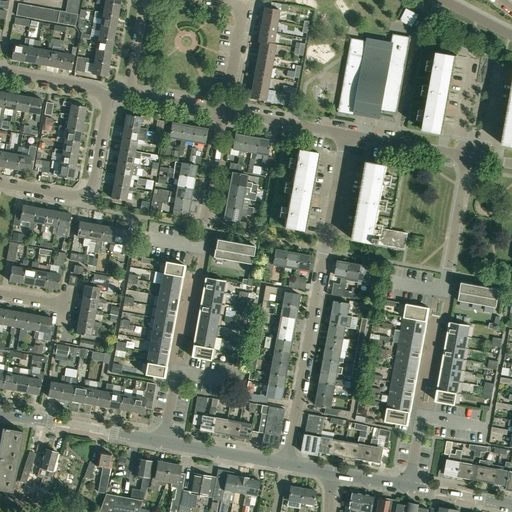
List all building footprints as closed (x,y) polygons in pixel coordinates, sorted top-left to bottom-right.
[(67,0),(66,6),(78,8),(79,2),(67,0)] [(105,3),(105,1),(100,0),(96,0),(96,3),(100,4),(99,12),(103,13),(102,14),(117,17),(119,5),(105,3)] [(65,12),(77,14),(78,8),(66,6),(65,12)] [(262,19),(277,22),(279,10),(264,7),(262,19)] [(399,21),(412,27),(419,15),(406,8),(399,21)] [(103,13),(99,12),(95,11),(94,15),(102,16),(101,24),(100,26),(115,29),(117,17),(102,14),(103,13)] [(65,12),(63,24),(75,26),(77,14),(65,12)] [(275,33),(277,22),(262,19),(260,30),(275,33)] [(113,41),(115,29),(100,26),(101,24),(93,23),(92,27),(100,28),(98,36),(98,38),(113,41)] [(273,44),(275,33),(260,30),(258,42),(275,45),(276,44),(273,44)] [(397,113),(410,37),(393,34),(390,46),(369,42),(369,41),(351,38),(338,113),(356,116),(358,105),(379,109),(379,110),(397,113)] [(98,38),(98,36),(91,35),(90,39),(98,40),(96,48),(96,50),(111,52),(113,41),(98,38)] [(25,47),(27,47),(29,39),(25,38),(23,46),(13,44),(11,59),(23,62),(25,47)] [(37,49),(39,49),(41,41),(37,41),(35,48),(27,47),(25,47),(23,62),(35,64),(37,49)] [(273,56),(275,45),(258,42),(260,42),(258,53),(273,56)] [(51,51),(52,46),(53,43),(49,43),(47,51),(39,49),(37,49),(35,64),(47,66),(49,51),(51,51)] [(61,53),(63,53),(64,46),(61,45),(60,48),(52,46),(51,51),(49,51),(47,66),(59,68),(61,53)] [(96,50),(96,48),(88,46),(88,50),(96,52),(94,60),(94,62),(109,64),(111,52),(96,50)] [(61,53),(59,68),(71,70),(73,56),(75,56),(76,48),(72,47),(71,55),(63,53),(61,53)] [(271,67),(273,56),(258,53),(256,65),(271,67)] [(94,62),(94,60),(77,57),(75,71),(84,72),(86,62),(93,64),(92,74),(107,76),(109,64),(94,62)] [(269,79),(271,67),(256,65),(254,76),(269,79)] [(267,90),(269,79),(254,76),(252,87),(267,90)] [(265,101),(267,90),(252,87),(250,98),(265,101)] [(13,110),(11,117),(15,118),(17,110),(15,110),(18,95),(6,93),(3,108),(5,108),(13,110)] [(27,112),(29,97),(18,95),(15,110),(17,110),(25,112),(23,120),(27,120),(29,113),(27,112)] [(27,112),(29,113),(36,114),(35,122),(39,123),(40,114),(39,114),(41,100),(29,97),(27,112)] [(54,104),(47,102),(44,114),(51,116),(54,104)] [(69,117),(83,120),(86,107),(71,105),(72,103),(63,102),(63,106),(70,107),(69,114),(69,117)] [(69,117),(69,114),(61,113),(61,118),(68,119),(67,127),(66,129),(81,131),(83,120),(69,117)] [(139,129),(139,128),(141,120),(148,121),(149,117),(141,116),(140,117),(126,115),(124,127),(139,129)] [(162,134),(162,133),(164,122),(157,120),(155,133),(162,134)] [(5,121),(4,121),(4,124),(3,129),(9,130),(11,130),(11,128),(12,122),(5,121)] [(181,139),(183,125),(172,123),(169,137),(181,139)] [(66,129),(67,127),(59,125),(58,129),(66,131),(65,138),(64,140),(79,143),(81,131),(66,129)] [(192,142),(195,127),(183,125),(181,139),(179,152),(178,155),(182,155),(185,140),(192,142)] [(147,129),(139,128),(139,129),(124,127),(122,139),(137,141),(137,139),(138,134),(146,136),(147,129)] [(195,127),(192,142),(204,144),(207,129),(195,127)] [(160,142),(162,134),(155,133),(153,141),(160,142)] [(244,151),(247,136),(235,134),(232,149),(239,150),(238,157),(237,162),(242,163),(243,157),(244,151)] [(255,153),(258,139),(247,136),(244,151),(252,153),(249,165),(250,165),(249,167),(253,168),(253,166),(255,153)] [(64,140),(65,138),(57,137),(56,141),(64,143),(63,150),(62,152),(77,155),(79,143),(64,140)] [(145,141),(137,139),(137,141),(122,139),(119,150),(134,153),(135,151),(136,143),(144,145),(145,141)] [(273,157),(267,155),(270,141),(258,139),(255,153),(263,155),(261,167),(271,169),(273,157)] [(7,153),(9,153),(10,145),(6,144),(5,152),(0,151),(0,166),(4,168),(7,153)] [(19,155),(21,155),(22,147),(18,146),(17,154),(9,153),(7,153),(4,168),(16,170),(19,155)] [(19,155),(16,170),(28,172),(30,161),(33,162),(36,148),(29,146),(27,156),(21,155),(19,155)] [(171,148),(162,146),(160,157),(177,160),(178,155),(179,152),(171,150),(171,148)] [(196,148),(191,148),(189,162),(200,164),(201,157),(194,156),(196,148)] [(62,152),(63,150),(55,149),(54,153),(62,155),(60,162),(60,164),(75,167),(77,155),(62,152)] [(298,149),(293,175),(313,179),(318,153),(317,152),(317,153),(298,149)] [(142,153),(135,151),(134,153),(119,150),(117,162),(132,165),(133,163),(134,158),(139,159),(140,157),(157,160),(158,157),(142,155),(142,153)] [(42,160),(41,160),(36,159),(34,171),(41,172),(42,160)] [(60,164),(60,162),(53,161),(52,165),(60,166),(58,176),(73,179),(75,167),(60,164)] [(367,162),(362,188),(382,191),(387,165),(368,162),(368,161),(367,161),(367,162)] [(140,164),(133,163),(132,165),(117,162),(115,174),(130,177),(131,175),(137,176),(139,168),(140,168),(140,164)] [(194,178),(196,166),(175,162),(174,168),(160,166),(159,171),(167,173),(194,178)] [(241,165),(231,163),(230,170),(240,172),(241,165)] [(192,189),(194,178),(167,173),(167,176),(179,178),(177,186),(192,189)] [(257,184),(246,182),(247,175),(232,173),(230,185),(245,187),(250,188),(256,189),(257,184)] [(138,176),(137,176),(131,175),(130,177),(115,174),(113,186),(128,188),(128,187),(130,179),(137,180),(138,176)] [(293,175),(288,201),(308,205),(313,179),(293,175)] [(153,181),(146,180),(145,188),(152,190),(153,181)] [(243,199),(245,187),(230,185),(228,196),(243,199)] [(136,188),(128,187),(128,188),(113,186),(111,198),(126,201),(128,191),(135,192),(136,188)] [(190,201),(192,189),(177,186),(176,192),(154,188),(153,194),(165,196),(169,197),(190,201)] [(362,188),(358,213),(378,217),(382,191),(362,188)] [(165,196),(153,194),(152,201),(162,203),(164,203),(165,196)] [(241,210),(243,199),(228,196),(226,207),(241,210)] [(167,203),(174,204),(173,210),(188,212),(190,201),(169,197),(167,203)] [(152,201),(150,209),(161,211),(162,203),(152,201)] [(288,201),(284,227),(303,231),(304,231),(308,205),(288,201)] [(149,203),(142,202),(141,209),(148,210),(149,203)] [(32,222),(35,207),(23,205),(22,211),(16,210),(16,209),(13,225),(19,226),(20,220),(30,222),(29,230),(33,230),(34,223),(32,222)] [(46,209),(41,208),(42,206),(36,205),(35,207),(32,222),(34,223),(42,224),(40,232),(44,233),(46,225),(44,224),(46,209)] [(58,212),(55,211),(56,209),(49,207),(49,210),(46,209),(44,224),(46,225),(54,226),(52,234),(56,235),(58,227),(56,227),(58,212)] [(247,211),(241,210),(226,207),(224,219),(235,221),(234,226),(245,228),(246,223),(239,222),(240,215),(248,216),(253,216),(253,213),(247,211)] [(56,227),(58,227),(65,229),(64,236),(68,237),(70,229),(68,228),(70,214),(58,212),(56,227)] [(353,239),(353,240),(354,240),(373,243),(373,242),(374,237),(378,217),(358,213),(353,239)] [(89,239),(91,224),(79,222),(77,236),(87,238),(85,246),(89,247),(91,239),(89,239)] [(101,241),(103,226),(91,224),(89,239),(91,239),(97,240),(95,253),(98,253),(99,248),(101,249),(103,241),(101,241)] [(112,243),(115,228),(103,226),(101,241),(103,241),(110,242),(109,250),(113,251),(114,243),(112,243)] [(131,242),(125,241),(127,230),(115,228),(112,243),(114,243),(122,245),(121,252),(128,254),(131,242)] [(374,237),(373,242),(378,243),(378,244),(405,249),(408,233),(381,229),(379,238),(374,237)] [(24,234),(13,232),(12,240),(22,242),(24,234)] [(251,264),(254,246),(216,239),(213,257),(251,264)] [(18,243),(10,242),(7,260),(15,261),(18,243)] [(284,267),(287,252),(275,250),(273,257),(268,256),(265,272),(274,273),(275,267),(272,267),(273,265),(284,267)] [(86,255),(71,252),(70,256),(70,259),(70,260),(81,262),(85,262),(86,256),(86,255)] [(296,269),(299,254),(287,252),(284,267),(296,269)] [(299,275),(300,270),(308,271),(310,256),(299,254),(296,269),(295,275),(299,275)] [(89,258),(87,266),(96,267),(97,259),(89,258)] [(24,268),(26,269),(27,261),(23,260),(22,264),(19,263),(18,267),(12,266),(9,281),(21,283),(24,268)] [(165,261),(163,273),(181,276),(184,265),(165,261)] [(343,297),(345,290),(347,278),(349,263),(338,261),(335,276),(342,277),(341,284),(334,283),(332,294),(343,297)] [(35,270),(37,271),(39,263),(37,263),(35,262),(34,266),(31,266),(30,269),(26,269),(24,268),(21,283),(33,285),(35,270)] [(358,280),(361,265),(349,263),(347,278),(358,280)] [(47,273),(49,273),(51,265),(47,264),(45,272),(37,271),(35,270),(33,285),(45,287),(47,273)] [(83,267),(75,265),(73,273),(82,275),(83,267)] [(379,273),(373,272),(373,268),(361,265),(358,280),(358,285),(370,287),(369,291),(375,292),(379,273)] [(47,273),(45,287),(57,290),(59,275),(61,276),(63,267),(59,267),(57,274),(49,273),(47,273)] [(163,273),(161,284),(179,288),(181,276),(163,273)] [(224,281),(206,277),(204,289),(222,292),(224,281)] [(107,292),(108,288),(109,281),(92,278),(91,287),(84,285),(82,298),(97,300),(98,298),(99,290),(107,292)] [(294,282),(292,288),(304,290),(305,284),(294,282)] [(500,289),(461,282),(458,301),(496,308),(500,289)] [(179,288),(161,284),(159,295),(177,299),(179,288)] [(262,300),(268,301),(269,293),(275,294),(277,288),(265,285),(262,300)] [(204,289),(201,300),(220,304),(222,292),(204,289)] [(345,290),(343,297),(355,299),(356,294),(347,292),(347,291),(345,290)] [(282,304),(297,307),(299,295),(285,292),(282,304)] [(177,299),(159,295),(157,307),(175,310),(177,299)] [(106,300),(98,298),(97,300),(82,298),(80,309),(95,312),(96,310),(97,302),(105,304),(106,300)] [(220,304),(201,300),(199,311),(218,315),(220,304)] [(282,304),(268,301),(262,300),(261,307),(275,309),(274,314),(295,318),(297,307),(282,304)] [(333,313),(347,316),(349,304),(335,301),(333,313)] [(369,308),(370,304),(363,303),(358,302),(357,307),(357,308),(362,309),(369,310),(369,308)] [(429,308),(406,304),(404,317),(426,321),(429,308)] [(117,316),(119,307),(111,306),(110,314),(111,315),(117,316)] [(175,310),(157,307),(154,318),(173,321),(175,310)] [(13,326),(16,311),(4,309),(1,324),(3,325),(11,326),(10,334),(14,335),(15,327),(13,326)] [(104,312),(96,310),(95,312),(80,309),(78,321),(93,324),(93,322),(95,314),(103,316),(104,312)] [(234,318),(235,311),(226,310),(225,316),(234,318)] [(25,329),(28,313),(16,311),(13,326),(15,327),(20,328),(18,340),(23,341),(24,336),(26,337),(27,329),(25,329)] [(199,311),(197,323),(216,326),(218,315),(199,311)] [(37,331),(40,316),(28,313),(25,329),(27,329),(35,330),(33,338),(37,339),(39,331),(37,331)] [(352,316),(347,316),(333,313),(331,324),(345,327),(350,328),(352,316)] [(293,330),(295,318),(274,314),(274,315),(280,316),(278,327),(293,330)] [(115,316),(111,315),(110,317),(109,321),(113,322),(116,323),(117,316),(115,316)] [(52,333),(51,333),(49,332),(52,318),(40,316),(37,331),(39,331),(45,332),(44,340),(50,341),(52,333)] [(234,318),(225,316),(223,323),(233,324),(234,318)] [(488,328),(498,330),(500,317),(496,316),(494,324),(489,323),(488,328)] [(404,317),(401,330),(424,334),(426,321),(404,317)] [(173,321),(154,318),(152,329),(171,333),(173,321)] [(101,323),(93,322),(93,324),(78,321),(76,333),(91,336),(93,326),(101,328),(101,323)] [(469,325),(451,322),(448,333),(467,337),(469,325)] [(216,326),(197,323),(195,334),(214,338),(216,326)] [(343,339),(345,327),(331,324),(328,336),(343,339)] [(277,331),(276,339),(291,341),(293,330),(278,327),(274,327),(273,330),(277,331)] [(171,333),(152,329),(150,341),(169,344),(171,333)] [(363,342),(365,331),(359,330),(357,341),(363,342)] [(424,334),(401,330),(399,343),(422,347),(424,334)] [(448,333),(446,345),(465,348),(467,337),(448,333)] [(214,338),(195,334),(193,345),(212,349),(214,338)] [(341,350),(343,339),(328,336),(326,348),(341,350)] [(291,341),(276,339),(272,338),(270,350),(289,353),(291,341)] [(81,339),(80,346),(94,349),(96,342),(81,339)] [(169,344),(150,341),(148,352),(167,355),(169,344)] [(361,354),(363,342),(357,341),(355,353),(361,354)] [(422,347),(399,343),(397,356),(419,360),(422,347)] [(67,355),(68,354),(69,346),(57,344),(55,353),(67,355)] [(34,345),(33,353),(42,355),(43,347),(34,345)] [(212,349),(193,345),(191,357),(210,360),(212,349)] [(465,348),(446,345),(444,356),(463,359),(465,348)] [(79,356),(81,349),(69,346),(68,354),(79,356)] [(340,357),(341,350),(326,348),(324,359),(339,362),(344,363),(344,358),(340,357)] [(81,349),(79,356),(79,357),(86,359),(88,350),(81,349)] [(287,365),(289,353),(270,350),(269,354),(273,354),(272,362),(287,365)] [(104,361),(105,354),(92,351),(91,359),(104,361)] [(167,355),(148,352),(146,363),(165,367),(167,355)] [(359,365),(361,354),(355,353),(353,364),(359,365)] [(46,358),(32,355),(31,361),(45,364),(46,358)] [(419,360),(397,356),(394,369),(417,373),(419,360)] [(463,359),(444,356),(442,367),(461,371),(463,359)] [(338,367),(339,362),(324,359),(322,371),(337,373),(341,374),(343,367),(338,367)] [(285,376),(287,365),(272,362),(270,374),(285,376)] [(165,367),(146,363),(144,374),(163,378),(165,367)] [(357,377),(359,365),(353,364),(351,376),(357,377)] [(5,373),(7,373),(8,366),(4,365),(3,373),(0,372),(0,387),(2,388),(5,373)] [(17,375),(18,375),(20,368),(13,367),(12,374),(7,373),(5,373),(2,388),(14,390),(17,375)] [(461,371),(442,367),(440,379),(459,382),(461,371)] [(30,378),(31,372),(32,370),(28,369),(27,377),(18,375),(17,375),(14,390),(26,392),(28,377),(30,378)] [(417,373),(394,369),(392,382),(414,386),(417,373)] [(336,380),(337,373),(322,371),(320,382),(335,385),(344,387),(345,381),(336,380)] [(26,392),(38,395),(40,380),(42,380),(44,372),(39,372),(39,374),(31,372),(30,378),(28,377),(26,392)] [(283,388),(285,376),(270,374),(268,385),(283,388)] [(62,384),(65,384),(66,376),(62,376),(60,383),(50,382),(48,396),(60,399),(62,384)] [(74,386),(76,386),(78,379),(74,378),(72,386),(65,384),(62,384),(60,399),(72,401),(74,386)] [(459,382),(440,379),(438,390),(457,393),(459,382)] [(86,388),(88,388),(89,381),(85,380),(84,388),(76,386),(74,386),(72,401),(83,403),(86,388)] [(98,390),(100,390),(101,383),(89,381),(88,388),(86,388),(83,403),(95,405),(98,390)] [(143,398),(135,397),(133,396),(131,411),(143,414),(145,399),(153,400),(156,384),(147,382),(146,391),(145,391),(143,398)] [(333,397),(335,385),(320,382),(318,394),(333,397)] [(392,382),(390,395),(412,399),(414,386),(392,382)] [(110,392),(112,393),(113,385),(109,384),(108,392),(100,390),(98,390),(95,405),(107,407),(110,392)] [(280,399),(283,388),(268,385),(267,391),(260,390),(259,396),(280,399)] [(121,394),(124,395),(125,387),(121,386),(120,394),(112,393),(110,392),(107,407),(119,409),(121,394)] [(133,396),(135,397),(137,389),(133,388),(131,396),(124,395),(121,394),(119,409),(131,411),(133,396)] [(457,393),(438,390),(436,401),(455,405),(457,393)] [(245,399),(257,401),(258,395),(246,393),(245,399)] [(325,407),(324,413),(349,418),(350,412),(331,408),(333,397),(318,394),(316,406),(325,407)] [(412,399),(390,395),(387,408),(410,413),(412,399)] [(203,415),(204,412),(207,398),(197,396),(192,424),(200,425),(199,430),(212,432),(214,417),(216,409),(210,408),(208,416),(203,415)] [(262,405),(261,413),(267,414),(264,433),(261,445),(277,448),(284,409),(262,405)] [(410,413),(387,408),(385,422),(407,426),(410,413)] [(319,451),(321,436),(325,417),(309,414),(302,452),(318,455),(319,451)] [(224,434),(227,420),(214,417),(212,432),(224,434)] [(237,436),(240,422),(227,420),(224,434),(237,436)] [(237,436),(249,439),(252,424),(240,422),(237,436)] [(2,428),(0,437),(0,458),(17,461),(23,431),(2,428)] [(388,442),(389,437),(390,431),(380,428),(379,435),(384,436),(383,441),(388,442)] [(331,453),(334,439),(321,436),(319,451),(331,453)] [(371,445),(364,444),(365,438),(359,437),(358,443),(356,458),(368,460),(371,445)] [(343,455),(346,441),(334,439),(331,453),(343,455)] [(383,448),(376,446),(378,441),(372,439),(371,445),(368,460),(381,462),(383,448)] [(356,458),(358,443),(346,441),(343,455),(356,458)] [(476,445),(475,451),(474,457),(480,458),(481,452),(485,452),(486,446),(476,445)] [(39,467),(37,477),(43,479),(40,487),(47,488),(58,453),(45,449),(39,467)] [(34,453),(28,451),(18,480),(24,482),(34,453)] [(96,466),(102,467),(101,474),(109,476),(112,462),(110,461),(111,454),(99,452),(96,466)] [(460,462),(461,457),(462,453),(457,452),(456,456),(450,455),(449,460),(447,460),(445,474),(457,476),(460,462)] [(473,460),(469,459),(461,457),(460,462),(457,476),(470,478),(472,464),(473,460)] [(0,458),(0,489),(12,492),(17,461),(0,458)] [(149,477),(152,461),(139,459),(136,475),(143,476),(140,490),(132,489),(131,498),(106,494),(98,511),(138,511),(141,507),(151,477),(149,477)] [(482,481),(486,462),(480,461),(479,465),(472,464),(470,478),(482,481)] [(495,483),(498,465),(492,464),(493,462),(486,461),(486,462),(482,481),(495,483)] [(153,476),(152,482),(159,484),(165,486),(166,480),(169,464),(158,462),(155,477),(153,476)] [(507,485),(511,463),(511,462),(506,462),(505,467),(498,465),(495,483),(507,485)] [(90,479),(94,464),(89,463),(83,478),(90,479)] [(169,464),(166,480),(172,481),(171,487),(177,488),(175,500),(173,499),(170,511),(178,511),(180,501),(181,500),(182,490),(183,484),(185,475),(179,474),(180,466),(169,464)] [(183,492),(179,511),(190,511),(191,508),(194,508),(195,503),(196,494),(207,496),(211,477),(193,473),(190,491),(190,493),(183,492)] [(234,492),(238,476),(236,476),(222,473),(221,478),(216,478),(212,499),(220,501),(218,511),(225,511),(229,491),(234,492)] [(243,505),(248,478),(238,476),(234,492),(239,493),(237,504),(243,505)] [(256,496),(259,480),(248,478),(243,505),(247,506),(249,506),(251,495),(256,496)] [(97,492),(106,494),(108,484),(99,482),(97,492)] [(300,502),(303,488),(290,486),(288,500),(300,502)] [(313,505),(315,490),(303,488),(300,502),(298,511),(302,511),(303,503),(313,505)] [(40,489),(37,500),(44,502),(47,492),(40,489)] [(360,511),(364,494),(353,492),(351,502),(347,501),(345,511),(360,511)] [(370,511),(371,511),(375,496),(364,494),(360,511),(366,511),(367,511),(370,511)] [(393,511),(396,500),(389,499),(389,501),(380,499),(377,511),(393,511)] [(416,511),(418,507),(419,504),(408,502),(408,505),(408,506),(406,511),(416,511)] [(406,511),(408,506),(408,505),(397,503),(395,511),(406,511)]
